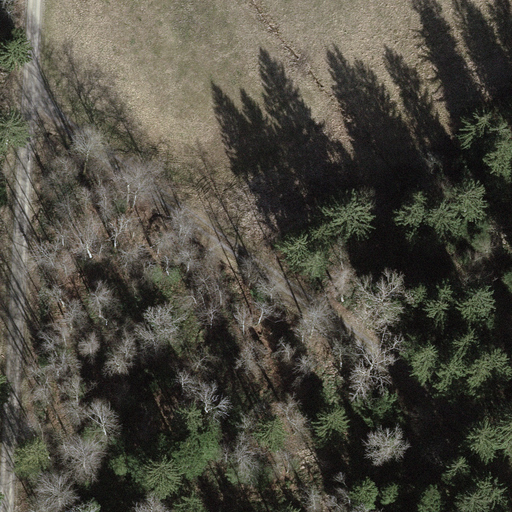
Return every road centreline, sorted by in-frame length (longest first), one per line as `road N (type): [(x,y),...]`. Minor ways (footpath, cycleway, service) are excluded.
road 1 (track): [(29,103),(511,457)]
road 2 (track): [(7,511),(35,0)]
